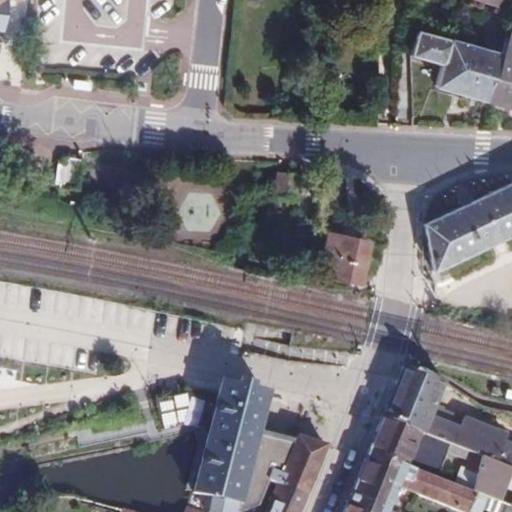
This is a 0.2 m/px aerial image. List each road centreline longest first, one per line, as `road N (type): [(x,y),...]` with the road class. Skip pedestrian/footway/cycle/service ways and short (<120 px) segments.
road 1 (residential): [(406,144),(392,320),(319,511)]
road 2 (secondary): [(197,135),(406,144)]
road 3 (secondary): [(0,115),(197,135)]
road 4 (residential): [(210,0),(197,135)]
